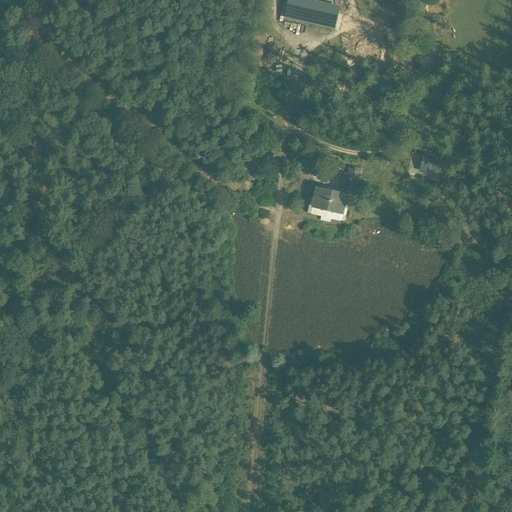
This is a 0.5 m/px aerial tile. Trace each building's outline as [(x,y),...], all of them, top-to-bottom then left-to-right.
[(288,0),(285,16),(335,28),(338,17),(299,8),(301,0),(288,0)] [(427,43),(425,54),(436,56),(438,45),(427,43)] [(401,89),(403,74),(399,74),(399,72),(377,69),(375,85),(401,89)] [(443,176),(447,158),(423,152),(419,171),(443,176)] [(341,193),(310,186),(308,197),(311,198),(308,213),(345,222),(349,206),(351,207),(360,168),(349,166),(347,174),(346,174),(341,193)]
